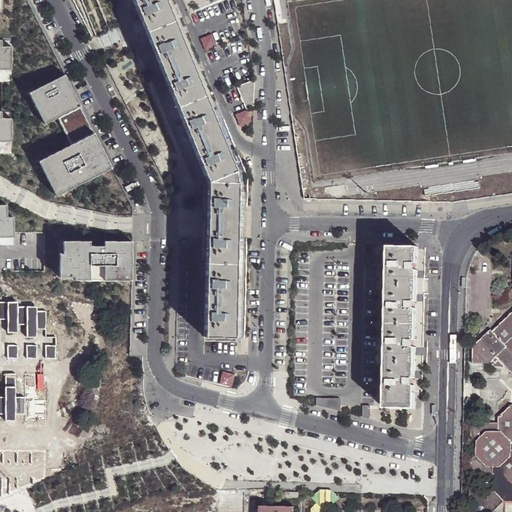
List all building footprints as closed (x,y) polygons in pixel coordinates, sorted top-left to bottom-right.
[(167,6),(164,0),(132,0),(140,18),(167,6)] [(170,13),(167,6),(140,18),(143,25),(146,33),(173,21),(170,13)] [(182,44),(173,21),(146,33),(154,55),(182,44)] [(0,81),(11,81),(11,40),(0,39),(0,81)] [(188,58),(182,44),(154,55),(161,69),(188,58)] [(197,80),(188,58),(161,69),(170,92),(197,80)] [(65,77),(29,94),(45,126),(58,119),(71,146),(39,163),(56,198),(112,169),(65,77)] [(203,95),(197,80),(170,92),(176,106),(203,95)] [(234,171),(203,95),(176,106),(207,182),(234,171)] [(0,153),(11,153),(11,111),(0,111),(0,153)] [(235,183),(234,171),(207,182),(235,183)] [(176,172),(168,175),(171,184),(179,180),(176,172)] [(235,183),(207,182),(206,223),(206,255),(235,256),(235,224),(235,183)] [(0,244),(13,244),(13,217),(5,217),(6,204),(0,204),(0,244)] [(90,242),(63,241),(63,254),(59,254),(59,277),(74,278),(74,281),(132,282),(133,243),(105,242),(105,247),(90,247),(90,242)] [(389,247),(385,408),(415,409),(419,248),(389,247)] [(233,337),(234,263),(205,262),(204,337),(233,337)] [(511,311),(492,331),(490,329),(472,346),(472,363),(489,363),(490,362),(496,356),(505,365),(511,372),(511,311)] [(505,365),(496,356),(490,362),(495,367),(503,367),(505,365)] [(511,404),(511,405),(498,417),(498,423),(471,422),(471,436),(476,441),(475,456),(470,460),(470,474),(486,474),(486,489),(469,488),(469,511),(470,511),(492,511),(504,501),(511,501),(511,404)] [(324,511),(337,499),(330,492),(322,491),(312,500),(318,506),(312,511),(320,511),(323,510),(324,511)]
